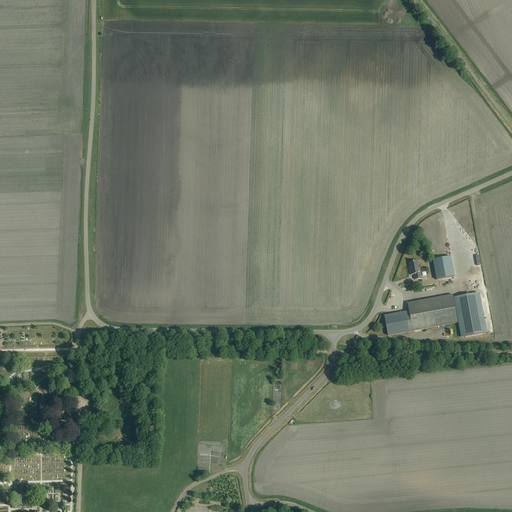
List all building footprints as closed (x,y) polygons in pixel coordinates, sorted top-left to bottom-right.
[(456,277),(452,256),(431,260),(435,281),(456,277)] [(419,268),(418,262),(409,263),(411,271),(410,271),(411,275),(414,275),(415,280),(422,279),(420,268),(419,268)] [(456,298),(463,338),(484,334),(477,294),(456,298)] [(452,295),(417,302),(422,330),(457,323),(452,295)] [(422,330),(417,302),(408,303),(409,311),(384,316),(388,336),(422,330)]
